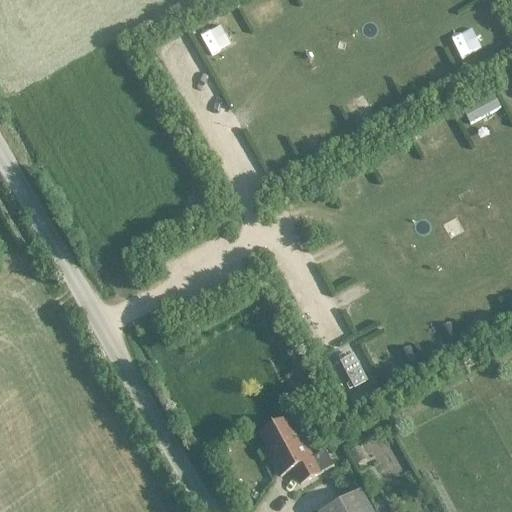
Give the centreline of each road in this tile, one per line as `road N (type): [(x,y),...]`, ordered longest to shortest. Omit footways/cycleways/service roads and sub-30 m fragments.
road 1 (unclassified): [(212,511),(0,154)]
road 2 (track): [(259,240),(104,329)]
